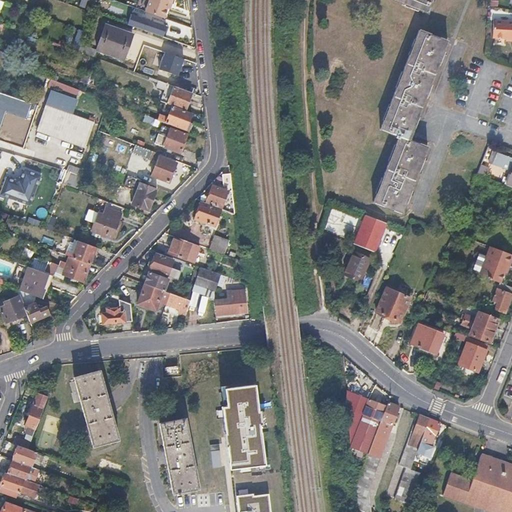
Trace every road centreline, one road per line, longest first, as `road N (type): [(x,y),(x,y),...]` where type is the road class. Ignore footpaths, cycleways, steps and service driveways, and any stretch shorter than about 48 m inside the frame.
road 1 (residential): [(64,350),(64,325),(216,162),(197,0)]
road 2 (track): [(303,0),(302,105),(331,327)]
road 3 (residential): [(300,328),(64,350)]
road 4 (residential): [(300,328),(331,327),(406,392),(477,424)]
